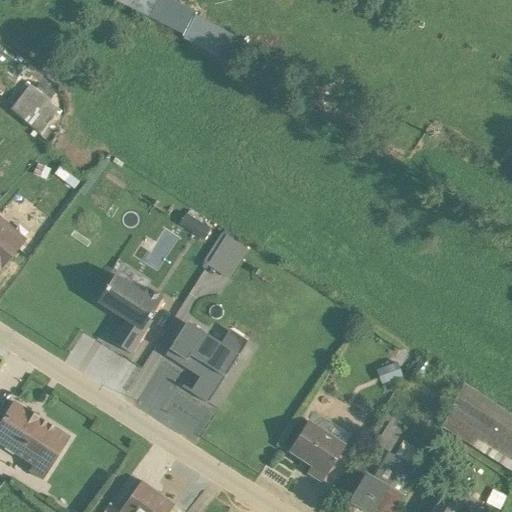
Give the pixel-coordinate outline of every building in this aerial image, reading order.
[(161,0),(111,0),(111,2),(182,37),(181,39),(233,66),(245,43),(161,0)] [(39,132),(60,109),(31,82),(10,105),(39,132)] [(185,212),(179,224),(206,239),(212,227),(185,212)] [(0,269),(25,240),(0,218),(0,269)] [(231,277),(250,247),(226,232),(207,262),(231,277)] [(146,288),(142,294),(114,275),(95,303),(124,322),(120,327),(118,326),(108,342),(129,355),(144,332),(141,330),(162,298),(146,288)] [(186,323),(164,355),(199,378),(190,391),(207,402),(246,342),(229,331),(220,345),(186,323)] [(440,428),(511,472),(511,417),(463,386),(463,387),(440,428)] [(68,438),(14,403),(0,421),(0,446),(31,466),(27,472),(40,481),(68,438)] [(402,425),(384,414),(379,420),(378,420),(369,435),(377,440),(374,444),(388,452),(401,431),(399,430),(402,425)] [(323,432),(307,421),(287,452),(310,467),(305,474),(320,483),(350,435),(329,422),(323,432)] [(416,469),(423,456),(401,443),(393,456),(386,453),(372,478),(364,474),(363,474),(346,503),(361,511),(391,511),(417,470),(416,469)] [(167,511),(172,506),(139,482),(117,511),(167,511)] [(467,496),(447,484),(430,511),(469,511),(471,510),(469,509),(474,502),(467,496)]
